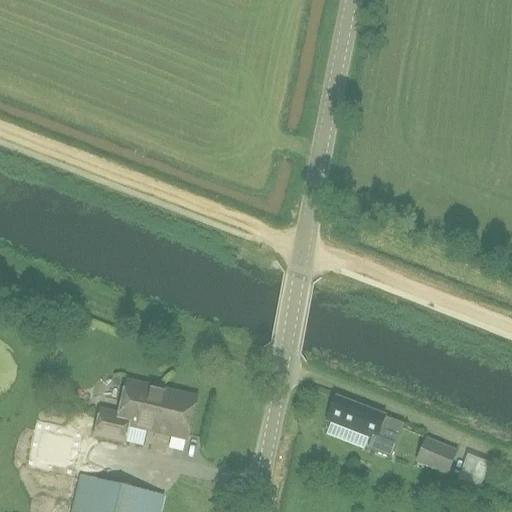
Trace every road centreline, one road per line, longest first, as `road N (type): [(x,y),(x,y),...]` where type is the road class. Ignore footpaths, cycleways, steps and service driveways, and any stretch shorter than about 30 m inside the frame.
road 1 (track): [(0,131),(304,247)]
road 2 (tertiary): [(255,511),(304,247)]
road 3 (tertiary): [(304,247),(348,0)]
road 4 (track): [(511,326),(338,259)]
